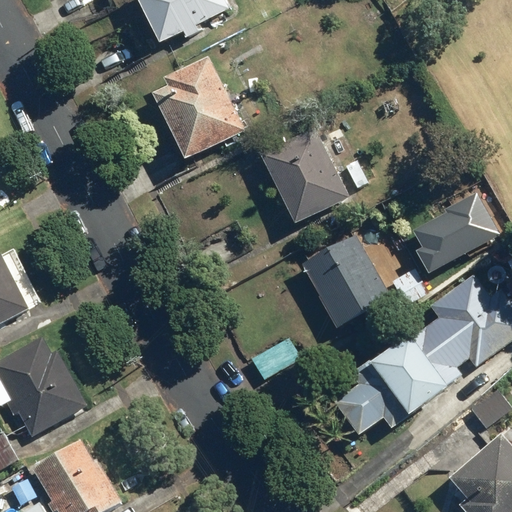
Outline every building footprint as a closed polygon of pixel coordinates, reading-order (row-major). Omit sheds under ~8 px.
[(227,0),(140,0),(163,44),(232,9),(227,0)] [(169,88),(154,95),(187,161),(246,132),(209,58),(165,80),(169,88)] [(318,129),(264,157),(300,226),(354,198),(318,129)] [(377,182),(363,158),(348,166),(362,190),(377,182)] [(485,208),(455,226),(470,250),(500,233),(485,208)] [(359,236),(306,266),(341,330),(395,301),(359,236)] [(0,323),(28,309),(0,254),(0,323)] [(418,268),(395,282),(409,307),(433,293),(418,268)] [(364,387),(340,404),(365,438),(388,421),(397,432),(418,416),(419,418),(456,391),(453,387),(467,377),(461,369),(473,360),(478,368),(511,343),(511,301),(503,290),(493,298),(477,277),(433,309),(443,322),(389,362),(384,355),(355,376),(364,387)] [(287,336),(250,358),(263,379),(299,357),(287,336)] [(43,337),(0,360),(0,379),(31,437),(88,406),(58,350),(52,354),(43,337)] [(511,405),(500,389),(473,409),(488,429),(511,411),(511,405)] [(4,432),(0,434),(0,467),(18,459),(4,432)] [(511,511),(511,439),(509,436),(457,482),(474,501),(467,507),(470,511),(511,511)] [(84,441),(34,470),(58,511),(106,511),(123,502),(98,459),(95,461),(84,441)]
